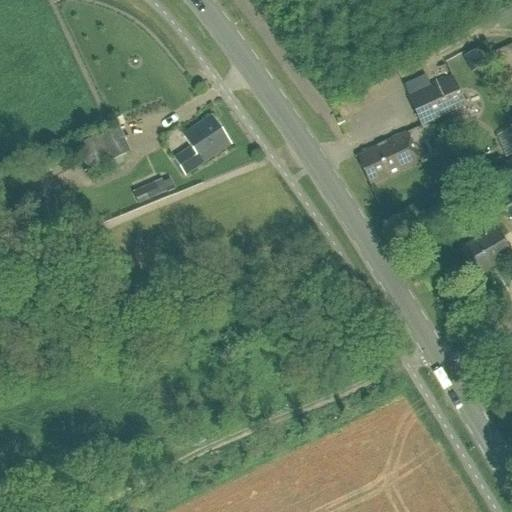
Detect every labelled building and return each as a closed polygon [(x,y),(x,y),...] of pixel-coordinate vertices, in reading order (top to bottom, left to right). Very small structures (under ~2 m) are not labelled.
[(511,47),(499,59),(511,74),(511,47)] [(437,137),(431,124),(469,107),(463,93),(418,113),(425,128),(414,133),(419,144),(437,137)] [(227,147),(208,118),(181,136),(190,149),(174,160),(184,175),(227,147)] [(398,137),(357,156),(371,185),(412,166),(398,137)] [(509,255),(492,228),(456,251),(473,278),(509,255)]
